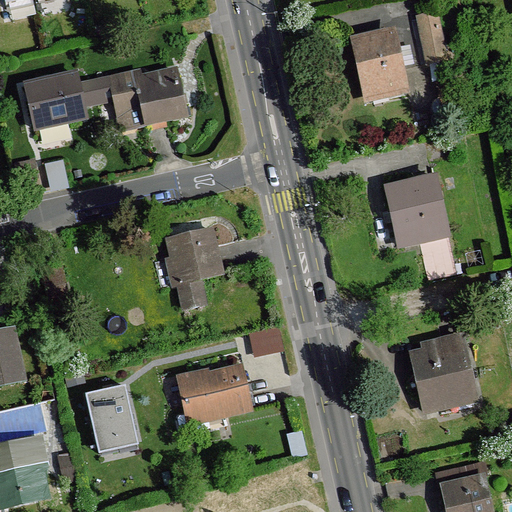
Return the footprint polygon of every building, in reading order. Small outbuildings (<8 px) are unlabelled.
[(446,60),(437,17),(421,20),(429,64),(446,60)] [(394,35),(358,44),(371,100),(406,92),(394,35)] [(137,75),(111,81),(120,117),(144,112),(147,127),(187,118),(177,73),(138,82),(137,75)] [(50,145),(74,135),(69,122),(44,132),(50,145)] [(40,178),(36,163),(16,167),(20,182),(40,178)] [(435,180),(389,191),(401,247),(421,242),(448,237),(435,180)] [(216,245),(213,232),(170,241),(174,259),(166,261),(172,288),(179,287),(185,311),(204,306),(199,282),(223,276),(216,245)] [(456,274),(448,237),(421,242),(430,281),(456,274)] [(0,383),(22,379),(15,346),(20,345),(17,329),(0,332),(0,383)] [(442,351),(414,357),(427,411),(475,401),(461,340),(440,344),(442,351)] [(203,377),(180,382),(187,416),(188,420),(208,416),(221,414),(222,418),(252,411),(243,371),(204,380),(203,377)] [(134,386),(92,390),(99,450),(141,445),(134,386)] [(0,430),(1,435),(48,427),(44,403),(0,409),(0,430)] [(211,432),(208,416),(188,420),(187,416),(181,418),(178,422),(181,435),(185,437),(211,432)] [(43,457),(40,441),(0,449),(0,508),(47,498),(39,465),(36,466),(35,459),(43,457)] [(491,511),(484,479),(443,488),(448,511),(491,511)]
